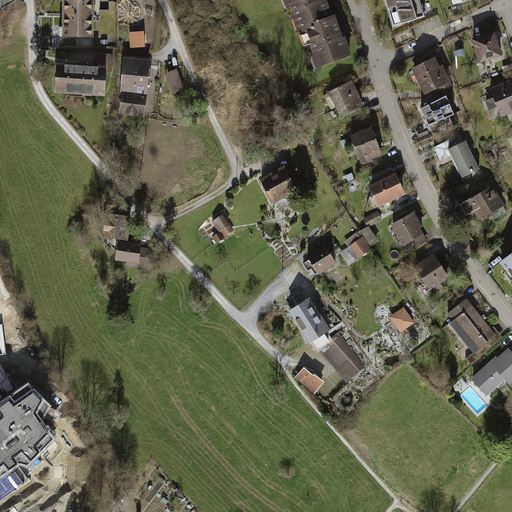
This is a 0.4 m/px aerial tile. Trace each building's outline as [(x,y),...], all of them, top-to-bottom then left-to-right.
[(93,0),(62,0),(62,36),(93,36),(93,0)] [(302,26),(334,15),(328,0),(288,0),(299,27),(302,26)] [(419,0),(384,0),(393,29),(425,19),(419,0)] [(316,65),(350,54),(336,14),(334,15),(302,26),(316,65)] [(144,29),(130,31),(133,47),(147,45),(144,29)] [(397,35),(400,44),(411,40),(409,31),(397,35)] [(496,32),(473,38),(479,62),(502,56),(496,32)] [(436,53),(410,66),(424,92),(449,79),(436,53)] [(109,64),(60,61),(58,92),(107,95),(109,64)] [(150,68),(122,65),(117,116),(145,119),(150,68)] [(173,91),(186,87),(178,66),(165,71),(173,91)] [(364,103),(352,78),(327,89),(339,115),(364,103)] [(511,89),(508,81),(489,89),(500,118),(511,113),(511,89)] [(445,101),(421,112),(433,137),(452,127),(448,119),(453,117),(445,101)] [(380,146),(372,124),(351,131),(359,153),(380,146)] [(464,139),(446,148),(459,175),(478,166),(464,139)] [(286,165),(261,176),(273,200),(297,188),(286,165)] [(406,191),(396,167),(369,178),(379,202),(406,191)] [(504,201),(492,183),(464,202),(476,220),(504,201)] [(106,211),(103,235),(130,239),(133,215),(106,211)] [(428,239),(413,211),(393,222),(407,250),(428,239)] [(211,218),(217,230),(227,224),(221,213),(211,218)] [(212,235),(216,242),(232,231),(228,225),(212,235)] [(347,264),(378,241),(366,226),(336,250),(347,264)] [(325,240),(307,252),(320,270),(337,259),(325,240)] [(141,244),(117,242),(115,262),(125,263),(125,268),(148,270),(150,252),(140,251),(141,244)] [(442,278),(449,274),(435,249),(416,260),(434,291),(445,284),(442,278)] [(511,255),(502,262),(511,274),(511,255)] [(310,293),(288,307),(309,338),(350,385),(367,368),(330,325),(310,293)] [(478,347),(498,332),(469,295),(449,310),(478,347)] [(403,307),(389,318),(400,333),(415,322),(403,307)] [(511,381),(511,345),(510,343),(472,376),(487,392),(497,383),(503,390),(511,381)] [(296,378),(317,391),(326,377),(304,364),(296,378)] [(28,387),(8,401),(0,404),(0,478),(18,466),(28,468),(55,440),(36,414),(44,400),(34,392),(28,387)]
